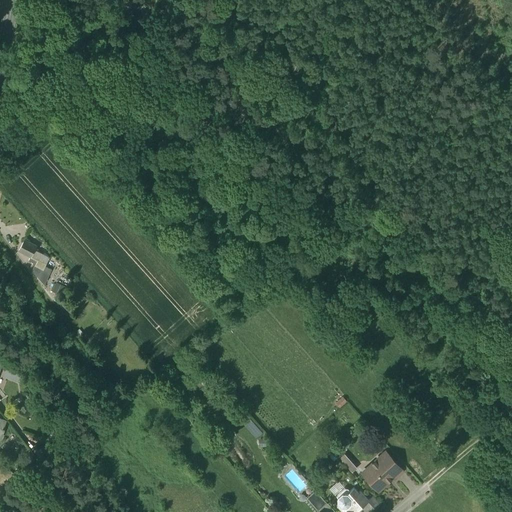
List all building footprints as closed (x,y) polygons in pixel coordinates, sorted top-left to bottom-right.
[(139,7),(133,0),(122,0),(133,13),(139,7)] [(37,246),(28,241),(29,240),(26,239),(25,240),(25,239),(19,250),(31,256),(35,250),(37,246)] [(48,256),(35,250),(31,256),(38,260),(46,264),(49,259),(50,257),(48,256)] [(31,256),(29,260),(33,262),(32,264),(35,265),(38,260),(31,256)] [(46,264),(38,260),(35,265),(43,269),(45,266),(46,264)] [(35,265),(32,270),(45,284),(52,269),(45,266),(43,269),(35,265)] [(65,285),(55,281),(52,290),(61,294),(65,285)] [(22,370),(7,365),(3,375),(18,381),(22,370)] [(343,397),(337,402),(340,406),(346,400),(343,397)] [(386,451),(362,472),(378,490),(394,475),(395,477),(402,470),(386,451)] [(356,467),(344,454),(340,458),(351,471),(356,467)] [(354,487),(347,493),(342,492),(338,496),(337,502),(341,507),(344,507),(343,511),(354,511),(358,510),(358,507),(361,507),(362,506),(363,506),(364,506),(363,505),(369,500),(368,499),(360,490),(358,492),(354,487)] [(327,503),(315,489),(306,497),(318,511),(327,503)] [(373,495),(368,499),(369,500),(363,505),(364,506),(369,511),(371,511),(381,504),(373,495)]
